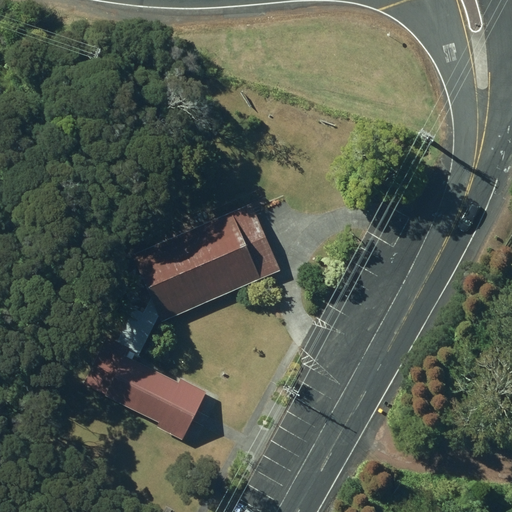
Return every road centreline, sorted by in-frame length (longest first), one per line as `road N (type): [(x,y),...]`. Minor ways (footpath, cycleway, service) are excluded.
road 1 (residential): [(289,511),(458,216)]
road 2 (residential): [(482,150),(426,0)]
road 3 (residential): [(500,0),(505,57),(498,115),(482,150)]
